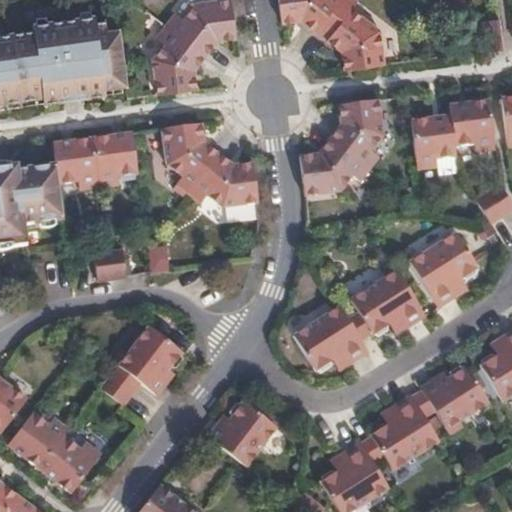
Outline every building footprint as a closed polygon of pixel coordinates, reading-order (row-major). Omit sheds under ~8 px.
[(237,40),(232,0),(224,0),(198,4),(185,18),(178,12),(168,23),(208,54),(215,44),(214,37),(223,36),(224,42),(237,40)] [(338,0),(276,0),(280,17),(280,20),(290,19),(291,11),(299,11),(307,15),(304,22),(315,32),(339,1),(338,0)] [(341,71),(382,66),(376,30),(350,8),(354,3),(350,0),(339,0),(339,1),(315,32),(332,47),(333,44),(340,45),(344,50),(344,55),(339,58),(341,71)] [(304,22),(307,15),(299,11),(291,11),(290,19),(300,18),(304,22)] [(129,83),(120,26),(107,28),(105,19),(96,20),(94,14),(33,22),(33,28),(0,32),(0,100),(44,94),(45,102),(68,99),(68,92),(85,90),(86,96),(107,94),(106,85),(123,85),(129,83)] [(501,33),(499,18),(482,20),(484,34),(501,33)] [(196,68),(208,54),(168,23),(158,35),(166,43),(154,56),(158,93),(199,88),(197,76),(191,76),(190,68),(196,68)] [(503,49),(501,33),(484,34),(486,52),(503,49)] [(224,42),(223,36),(214,37),(215,44),(216,43),(224,42)] [(344,50),(340,45),(333,44),(332,47),(338,53),(339,58),(344,55),(344,50)] [(124,91),(123,85),(106,85),(107,94),(124,91)] [(86,96),(85,90),(68,92),(68,99),(86,96)] [(0,107),(45,102),(44,94),(0,100),(0,107)] [(511,97),(499,99),(503,133),(505,145),(511,144),(511,97)] [(493,148),(486,100),(467,103),(468,109),(448,111),(448,115),(453,146),(474,144),(475,150),(493,148)] [(380,136),(375,101),(335,106),(336,119),(343,118),(344,127),(337,129),(328,137),(370,169),(377,160),(367,152),(380,136)] [(468,109),(467,103),(447,105),(448,111),(468,109)] [(433,168),(431,160),(454,156),(453,146),(448,115),(438,116),(439,121),(422,124),(420,118),(409,119),(410,125),(417,170),(433,168)] [(439,121),(438,116),(420,118),(422,124),(439,121)] [(344,127),(343,118),(336,119),(337,129),(344,127)] [(189,196),(222,153),(210,144),(204,150),(200,147),(197,139),(205,135),(204,120),(164,126),(162,126),(168,165),(184,177),(176,186),(189,196)] [(140,172),(134,130),(126,131),(127,140),(115,141),(113,132),(94,135),(101,187),(120,184),(119,175),(140,172)] [(127,140),(126,131),(113,132),(115,141),(127,140)] [(101,187),(94,135),(76,137),(78,146),(64,148),(63,138),(53,140),(57,161),(60,183),(81,180),(83,190),(101,187)] [(210,144),(206,140),(205,135),(197,139),(200,147),(204,150),(210,144)] [(78,146),(76,137),(63,138),(64,148),(78,146)] [(370,169),(328,137),(317,154),(318,161),(310,161),(310,154),(298,155),(301,185),(302,197),(336,194),(351,174),(361,181),(370,169)] [(257,199),(252,158),(236,161),(237,170),(229,171),(225,167),(226,156),(222,153),(189,196),(201,206),(209,197),(219,205),(257,199)] [(237,170),(236,161),(233,162),(226,156),(225,167),(229,171),(237,170)] [(60,183),(57,161),(0,168),(0,245),(11,244),(12,247),(29,244),(26,225),(65,220),(60,183)] [(511,207),(511,206),(497,184),(485,192),(501,215),(511,207)] [(501,215),(485,192),(473,199),(488,223),(501,215)] [(485,270),(466,239),(418,272),(443,312),(462,299),(456,290),(464,284),(472,278),(475,278),(479,278),(483,275),(485,270)] [(129,276),(125,247),(110,250),(113,278),(129,276)] [(113,278),(110,250),(94,252),(98,281),(113,278)] [(430,321),(415,299),(403,282),(356,311),(359,317),(373,341),(379,343),(386,338),(386,333),(394,330),(401,339),(430,321)] [(471,293),(464,284),(456,290),(462,299),(471,293)] [(373,341),(359,317),(348,323),(364,346),(373,341)] [(348,323),(345,318),(298,349),(318,381),(327,376),(325,372),(336,366),(346,359),(352,369),(371,357),(364,346),(348,323)] [(185,346),(152,321),(127,351),(116,366),(119,368),(141,384),(155,395),(164,385),(158,380),(165,371),(170,366),(175,369),(188,352),(185,346)] [(511,397),(511,342),(502,348),(510,360),(502,364),(492,370),(484,367),(481,370),(481,376),(500,404),(511,397)] [(116,366),(127,351),(117,344),(106,358),(116,366)] [(510,360),(502,348),(495,353),(502,364),(510,360)] [(352,369),(346,359),(336,366),(343,375),(352,369)] [(488,403),(462,364),(458,364),(447,370),(448,378),(440,374),(443,385),(422,391),(437,413),(447,428),(460,420),(488,403)] [(131,397),(141,384),(119,368),(110,381),(131,397)] [(164,385),(171,376),(165,371),(158,380),(164,385)] [(443,385),(440,374),(416,389),(417,392),(422,391),(443,385)] [(123,408),(131,397),(110,381),(101,392),(123,408)] [(25,400),(0,382),(0,432),(1,432),(25,400)] [(437,413),(422,391),(417,392),(416,389),(407,396),(424,422),(437,413)] [(424,422),(407,396),(389,408),(393,416),(387,420),(379,425),(371,430),(369,426),(363,430),(367,436),(382,458),(388,467),(435,438),(424,422)] [(254,457),(274,433),(239,405),(234,406),(228,414),(230,420),(223,431),(218,428),(208,440),(245,468),(254,457)] [(393,416),(389,408),(381,413),(387,420),(393,416)] [(66,436),(70,430),(55,418),(50,425),(33,412),(7,445),(14,451),(19,445),(28,452),(24,458),(39,470),(66,436)] [(223,431),(230,420),(224,420),(218,428),(223,431)] [(451,434),(464,426),(460,420),(447,428),(451,434)] [(379,425),(376,422),(369,426),(371,430),(379,425)] [(78,485),(102,454),(87,442),(82,449),(66,436),(39,470),(48,477),(52,471),(61,478),(57,484),(71,494),(78,485)] [(382,458),(367,436),(357,442),(371,465),(382,458)] [(333,511),(339,511),(384,485),(371,465),(357,442),(336,455),(344,467),(334,472),(324,478),(321,474),(315,478),(314,481),(333,511)] [(28,452),(19,445),(14,451),(24,458),(28,452)] [(344,467),(336,455),(328,461),(334,472),(344,467)] [(252,473),(260,462),(254,457),(245,468),(252,473)] [(61,478),(52,471),(48,477),(57,484),(61,478)] [(0,511),(8,511),(19,499),(4,488),(0,492),(0,511)] [(191,511),(186,507),(162,489),(144,511),(191,511)] [(320,511),(322,510),(298,491),(297,507),(302,511),(320,511)] [(23,511),(22,511),(27,506),(21,501),(19,499),(8,511),(23,511)] [(200,511),(201,511),(190,502),(186,507),(191,511),(200,511)]
